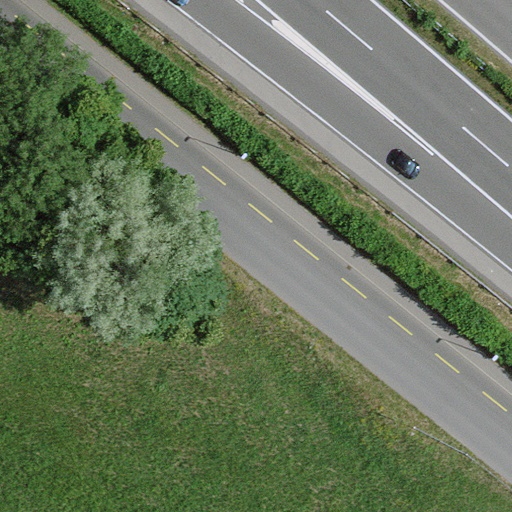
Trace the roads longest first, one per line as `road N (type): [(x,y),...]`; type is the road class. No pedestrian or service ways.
road 1 (residential): [(0,27),(511,436)]
road 2 (motorway): [(213,0),(511,228)]
road 3 (motorway): [(311,0),(511,171)]
